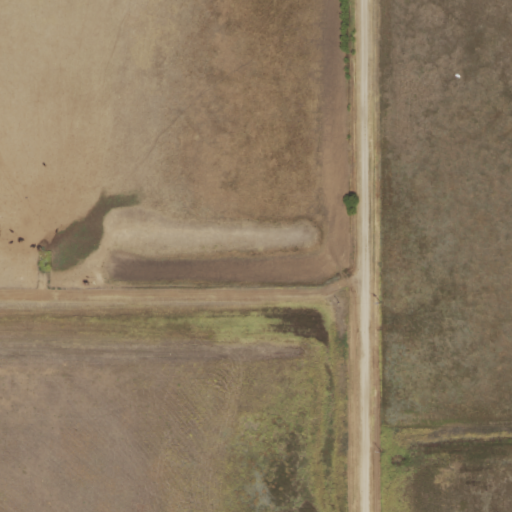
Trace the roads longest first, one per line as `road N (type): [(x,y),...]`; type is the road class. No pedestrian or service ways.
road 1 (residential): [(365,511),(367,0)]
road 2 (residential): [(0,286),(366,286)]
